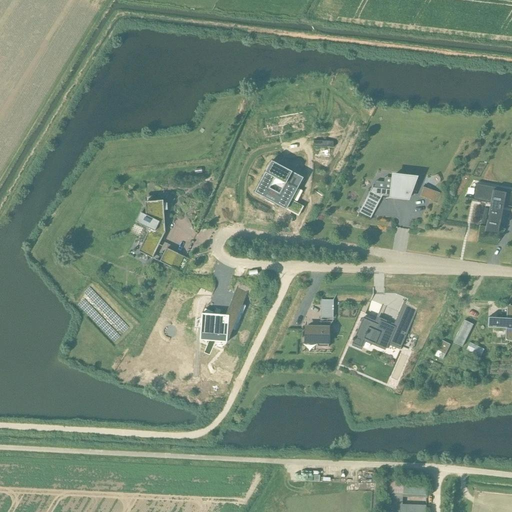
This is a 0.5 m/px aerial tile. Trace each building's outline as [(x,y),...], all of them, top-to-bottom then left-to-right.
[(302,112),(261,120),(265,139),(306,132),(302,112)] [(270,166),(258,194),(288,208),(302,179),(286,172),(270,166)] [(372,188),(359,213),(370,219),(383,196),(407,199),(415,178),(391,176),(391,178),(389,190),(372,188)] [(476,184),(473,200),(490,203),(485,232),(498,233),(503,206),(507,206),(510,191),(476,184)] [(440,193),(423,187),(419,197),(436,203),(440,193)] [(152,259),(163,237),(165,233),(165,230),(168,223),(164,221),(163,211),(167,211),(167,203),(163,204),(163,201),(145,202),(146,215),(140,213),(135,222),(147,228),(147,234),(138,252),(152,259)] [(176,270),(183,257),(183,256),(166,248),(159,262),(176,270)] [(496,318),(496,328),(505,329),(505,341),(511,341),(511,311),(507,312),(508,306),(508,303),(511,295),(507,302),(506,318),(496,318)] [(333,300),(320,300),(320,318),(333,318),(333,300)] [(364,316),(351,346),(360,350),(364,340),(398,354),(420,308),(406,302),(393,328),(364,316)] [(166,310),(155,333),(168,339),(164,347),(182,355),(186,345),(203,353),(215,328),(225,333),(236,312),(216,303),(206,324),(197,320),(192,329),(179,324),(182,318),(166,310)] [(464,321),(453,343),(462,347),(473,325),(464,321)] [(305,327),(305,342),(317,342),(317,347),(328,347),(328,342),(328,327),(305,327)] [(442,341),(438,350),(445,354),(450,345),(442,341)] [(389,483),(388,504),(395,504),(396,494),(427,496),(427,484),(389,483)]
